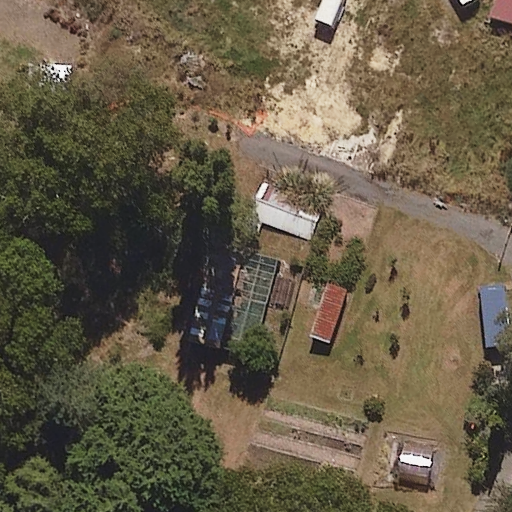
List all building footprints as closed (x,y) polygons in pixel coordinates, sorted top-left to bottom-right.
[(511,27),(511,0),(491,0),(486,20),(511,27)] [(295,71),(258,57),(232,122),(325,158),(368,49),(312,27),(295,71)] [(255,176),(242,216),(313,238),(325,199),(255,176)] [(283,269),(247,258),(218,355),(254,366),(283,269)] [(352,289),(326,280),(306,336),(332,345),(352,289)] [(500,281),(478,286),(485,348),(510,345),(500,281)] [(436,447),(394,439),(387,477),(429,485),(436,447)]
